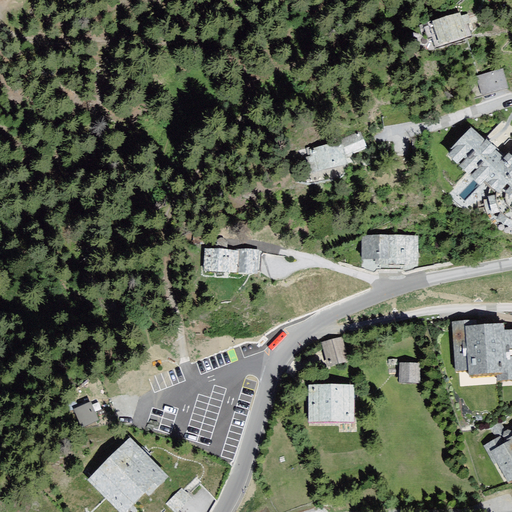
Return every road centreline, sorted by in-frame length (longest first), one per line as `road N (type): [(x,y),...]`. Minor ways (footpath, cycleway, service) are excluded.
road 1 (track): [(195,385),(165,276),(165,179),(199,70),(159,43),(29,39),(0,18)]
road 2 (unclassified): [(308,335),(342,308),(395,287),(511,264)]
road 3 (residential): [(308,335),(422,311),(511,307)]
road 4 (unclassified): [(221,511),(284,357),(308,335)]
road 5 (residential): [(511,98),(360,153)]
road 6 (residential): [(380,511),(511,506)]
